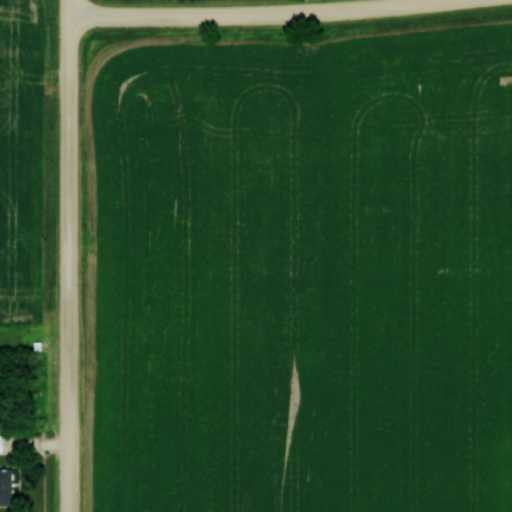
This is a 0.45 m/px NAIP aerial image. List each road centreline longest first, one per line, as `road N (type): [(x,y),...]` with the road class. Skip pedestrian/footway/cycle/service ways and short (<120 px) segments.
road 1 (tertiary): [(68,0),(69,511)]
road 2 (residential): [(69,16),(279,17),(465,0)]
